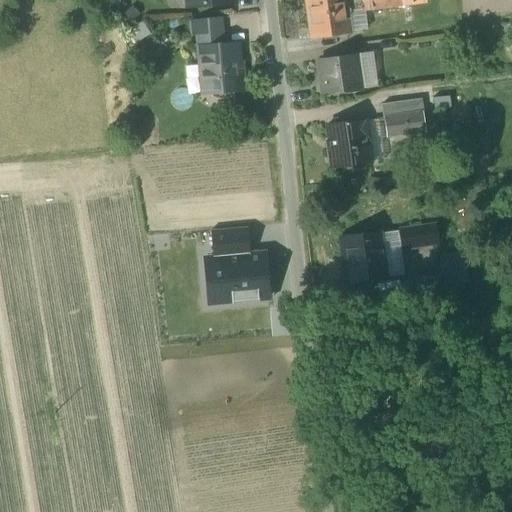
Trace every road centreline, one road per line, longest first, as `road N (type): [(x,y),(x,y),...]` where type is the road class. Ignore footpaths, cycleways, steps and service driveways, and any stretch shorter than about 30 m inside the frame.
road 1 (residential): [(269,0),(307,341)]
road 2 (track): [(307,341),(326,511)]
